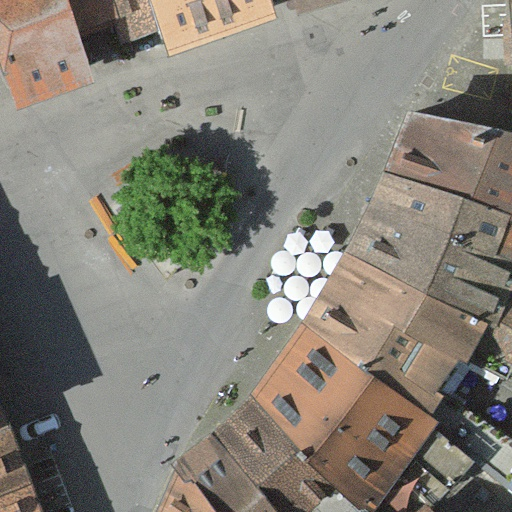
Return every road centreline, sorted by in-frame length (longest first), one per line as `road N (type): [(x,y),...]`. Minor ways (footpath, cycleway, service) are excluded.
road 1 (residential): [(0,161),(204,93),(364,75),(443,0)]
road 2 (unknown): [(364,75),(322,123),(113,437)]
road 3 (residential): [(113,437),(0,232)]
